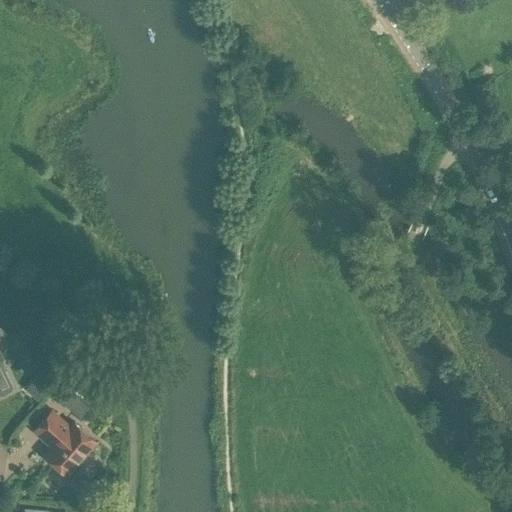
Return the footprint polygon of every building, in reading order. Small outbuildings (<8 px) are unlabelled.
[(0,390),(10,386),(0,365),(0,362),(1,363),(3,359),(2,355),(1,352),(0,351),(0,390)] [(43,370),(27,387),(38,399),(55,381),(43,370)] [(74,394),(60,382),(49,393),(63,406),(74,394)] [(65,474),(95,440),(74,422),(69,427),(50,410),(33,429),(52,446),(44,455),(65,474)] [(70,488),(66,492),(72,497),(76,492),(70,488)]
